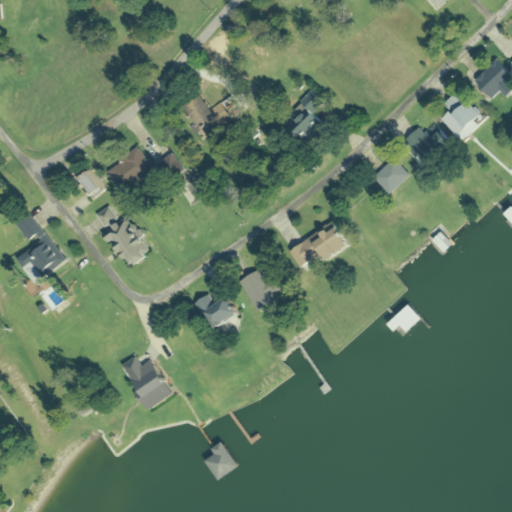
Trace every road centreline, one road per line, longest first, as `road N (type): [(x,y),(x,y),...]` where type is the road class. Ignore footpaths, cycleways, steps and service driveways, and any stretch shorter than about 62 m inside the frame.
road 1 (residential): [(88,276),(147,261),(305,156),(464,0)]
road 2 (residential): [(4,147),(191,0)]
road 3 (residential): [(0,143),(23,191),(88,276)]
